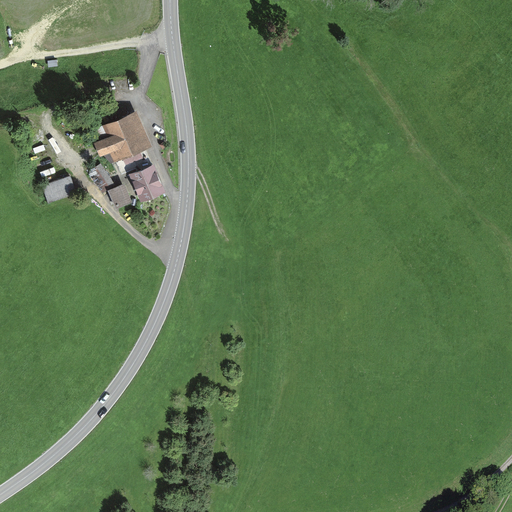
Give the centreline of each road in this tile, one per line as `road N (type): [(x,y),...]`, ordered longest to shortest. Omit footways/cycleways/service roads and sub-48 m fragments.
road 1 (tertiary): [(170,0),(188,143),(188,200),(173,275),(144,347),(108,401),(0,494)]
road 2 (track): [(0,120),(72,104),(130,105),(144,89),(150,40),(172,39)]
road 3 (track): [(178,255),(94,199),(47,110)]
road 4 (track): [(150,40),(0,64)]
